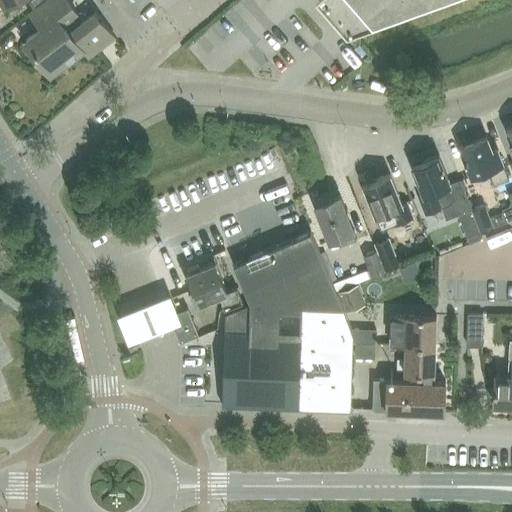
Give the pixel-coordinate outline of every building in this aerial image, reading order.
[(114,38),(94,11),(77,23),(71,15),(77,11),(68,0),(45,0),(34,9),(45,23),(25,39),(51,73),(65,57),(69,61),(92,44),(94,46),(105,38),(109,42),(114,38)] [(323,0),(350,30),(434,0),(323,0)] [(508,178),(496,147),(491,149),(486,135),(460,145),(471,174),(488,168),(494,183),(508,178)] [(439,154),(412,164),(423,193),(418,195),(425,213),(441,206),(446,218),(457,214),(471,209),(459,179),(450,183),(439,154)] [(391,173),(363,184),(380,228),(413,215),(407,200),(402,202),(391,173)] [(336,237),(339,244),(355,238),(352,230),(354,229),(339,193),(313,203),(328,240),(336,237)] [(471,209),(480,231),(492,226),(483,204),(471,209)] [(471,209),(457,214),(466,237),(479,232),(479,231),(471,209)] [(490,216),(494,226),(507,220),(503,211),(490,216)] [(351,328),(345,312),(337,292),(336,290),(333,283),(319,252),(310,230),(233,263),(232,263),(249,302),(247,303),(248,303),(225,313),(224,353),(224,354),(224,368),(223,403),(272,405),(350,407),(352,357),(352,352),(352,341),(352,333),(351,328)] [(376,250),(384,270),(399,264),(389,238),(374,244),(376,249),(376,250)] [(384,270),(376,250),(362,255),(368,269),(370,276),(384,270)] [(398,265),(405,282),(422,276),(415,259),(398,265)] [(226,289),(215,262),(199,268),(198,265),(188,269),(189,272),(185,274),(196,302),(218,293),(223,308),(241,300),(236,286),(226,289)] [(454,296),(509,297),(510,265),(455,264),(454,296)] [(368,269),(333,283),(336,290),(370,276),(368,269)] [(427,280),(418,285),(423,294),(432,288),(427,280)] [(345,312),(365,304),(357,283),(337,292),(345,312)] [(169,297),(116,318),(126,345),(179,324),(169,297)] [(179,341),(198,334),(187,307),(169,314),(179,341)] [(482,346),(483,313),(467,313),(466,346),(482,346)] [(405,343),(436,344),(436,315),(391,314),(391,342),(406,342),(405,343)] [(377,328),(351,328),(352,333),(352,341),(376,342),(377,328)] [(511,402),(511,339),(509,339),(508,363),(507,374),(495,374),(493,402),(511,402)] [(436,344),(405,343),(405,371),(407,371),(432,372),(435,372),(436,344)] [(431,380),(432,372),(407,371),(407,379),(373,378),(372,408),(445,410),(446,380),(431,380)]
